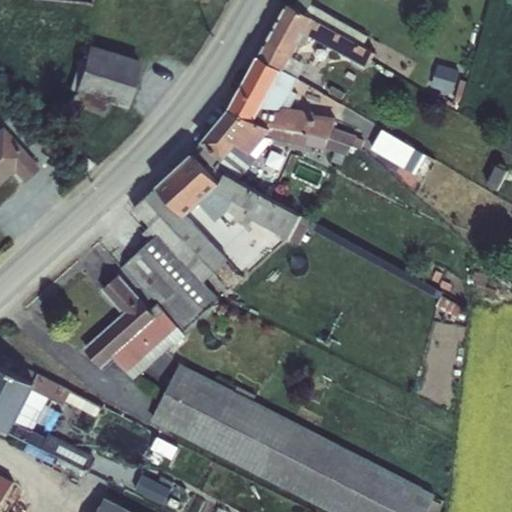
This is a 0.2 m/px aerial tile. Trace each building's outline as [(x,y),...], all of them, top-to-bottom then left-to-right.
[(288,3),(258,56),(282,70),(297,78),(304,64),(290,56),(298,42),(305,45),(308,41),(364,72),(375,52),(312,17),(288,3)] [(78,59),(69,89),(74,90),(69,105),(103,115),(107,102),(126,108),(140,59),(88,44),(84,60),(78,59)] [(258,56),(228,109),(256,119),(271,128),(271,127),(329,137),(350,145),(360,148),(363,140),(356,137),(356,136),(334,128),(336,118),(313,114),(313,112),(289,108),(297,93),(291,91),(297,78),(282,70),(258,56)] [(452,92),(460,66),(438,59),(430,85),(452,92)] [(201,142),(193,153),(205,166),(208,163),(238,180),(271,139),(324,149),(324,148),(346,155),(350,145),(329,137),(271,127),(271,128),(256,119),(228,109),(201,142)] [(2,125),(0,126),(0,182),(13,171),(23,181),(39,167),(2,125)] [(382,129),(371,148),(424,179),(435,159),(382,129)] [(511,140),(499,134),(494,145),(511,153),(511,140)] [(193,153),(157,186),(158,187),(185,216),(196,206),(198,204),(214,222),(226,212),(248,224),(251,219),(300,245),(313,221),(238,180),(208,163),(205,166),(193,153)] [(87,158),(78,167),(84,173),(93,164),(87,158)] [(496,164),(486,184),(498,190),(508,170),(496,164)] [(157,303),(182,332),(219,300),(203,282),(227,260),(198,227),(207,218),(196,206),(185,216),(158,187),(127,217),(149,242),(124,266),(157,303)] [(473,272),(471,283),(485,285),(487,274),(473,272)] [(182,332),(157,303),(149,310),(119,275),(102,290),(122,314),(84,348),(102,368),(114,358),(133,379),(174,342),(175,344),(185,336),(182,332)] [(0,427),(10,432),(50,453),(88,472),(96,456),(48,432),(46,437),(32,430),(49,397),(64,404),(71,391),(0,354),(0,427)] [(180,363),(151,420),(331,511),(438,511),(444,501),(434,496),(436,493),(180,363)] [(0,474),(0,498),(10,481),(0,474)] [(144,475),(136,491),(164,505),(172,489),(144,475)] [(131,511),(105,498),(97,511),(131,511)]
